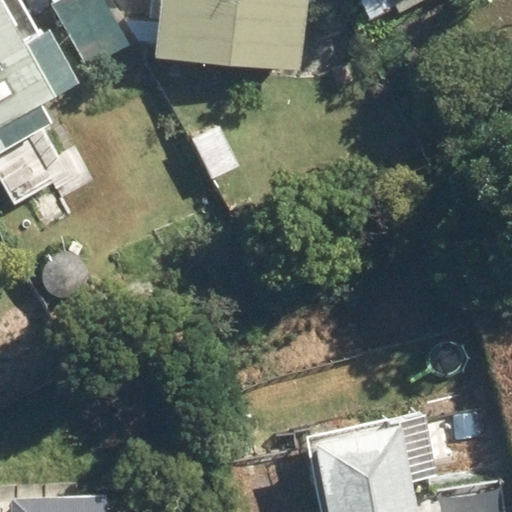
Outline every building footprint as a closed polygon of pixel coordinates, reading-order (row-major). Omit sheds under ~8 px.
[(104,0),(53,0),(91,65),(129,44),(104,0)] [(150,0),(147,55),(297,66),(302,0),(150,0)] [(355,0),(365,17),(393,3),(397,7),(410,0),(355,0)] [(0,1),(0,145),(45,121),(34,100),(74,78),(44,25),(21,37),(0,1)] [(308,20),(327,62),(358,49),(340,8),(308,20)] [(212,124),(188,137),(209,174),(232,161),(212,124)] [(167,145),(123,164),(135,189),(178,169),(167,145)] [(181,193),(118,223),(134,257),(197,227),(181,193)] [(101,259),(86,267),(98,292),(114,285),(101,259)] [(308,435),(325,511),(415,511),(408,476),(434,471),(420,410),(308,435)] [(272,511),(267,468),(220,475),(225,511),(272,511)] [(102,511),(102,489),(4,491),(4,511),(102,511)]
